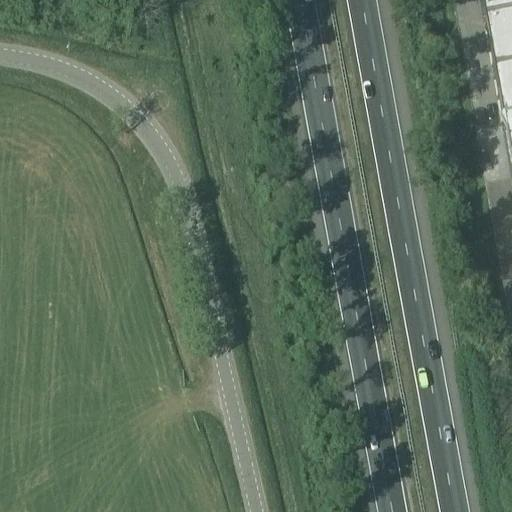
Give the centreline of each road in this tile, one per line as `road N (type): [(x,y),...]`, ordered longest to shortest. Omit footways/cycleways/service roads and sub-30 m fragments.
road 1 (unclassified): [(255,511),(184,187),(162,143),(90,90),(0,63)]
road 2 (motorway): [(453,511),(359,0)]
road 3 (motorway): [(297,0),(390,511)]
